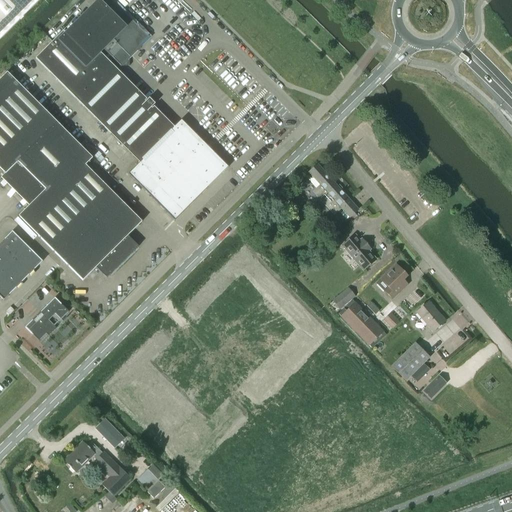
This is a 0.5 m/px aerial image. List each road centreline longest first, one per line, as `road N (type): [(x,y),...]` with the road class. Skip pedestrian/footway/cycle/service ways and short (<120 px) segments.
road 1 (secondary): [(0,453),(320,134)]
road 2 (unclassified): [(511,354),(320,134)]
